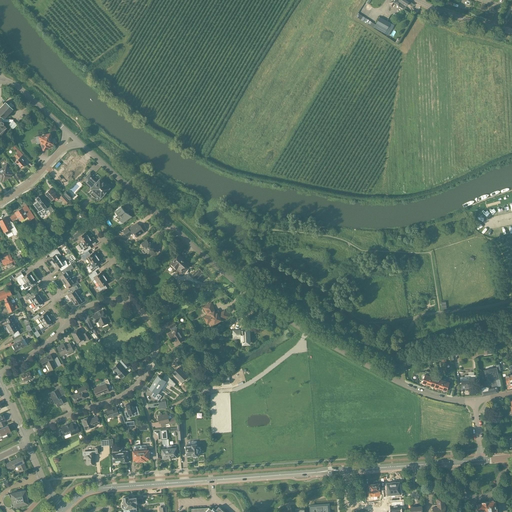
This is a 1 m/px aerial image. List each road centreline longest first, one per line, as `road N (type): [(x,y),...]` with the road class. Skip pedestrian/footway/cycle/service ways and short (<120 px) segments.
road 1 (unclassified): [(400,383),(234,280),(82,145)]
road 2 (tertiary): [(63,508),(99,488),(344,470)]
road 3 (residential): [(126,301),(154,335),(144,375),(110,401),(22,434)]
road 4 (tertiary): [(344,470),(482,460)]
